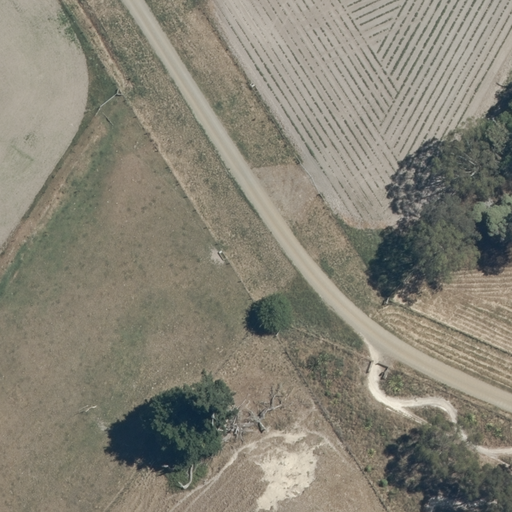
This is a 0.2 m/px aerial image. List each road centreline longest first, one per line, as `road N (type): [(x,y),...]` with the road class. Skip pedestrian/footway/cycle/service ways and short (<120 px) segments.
road 1 (track): [(136,0),(317,282),(371,339)]
road 2 (track): [(371,339),(452,387),(511,408)]
